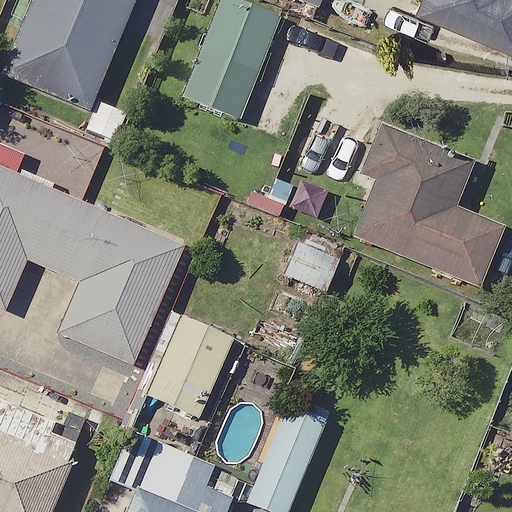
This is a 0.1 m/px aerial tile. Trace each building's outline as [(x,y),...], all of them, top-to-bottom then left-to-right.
[(40,0),(7,83),(88,116),(135,0),(40,0)] [(324,0),(287,0),(319,13),(324,0)] [(511,0),(422,0),(419,8),(511,46),(511,0)] [(278,25),(224,4),(185,104),(240,125),(278,25)] [(128,120),(99,107),(86,136),(116,149),(128,120)] [(474,171),(383,133),(362,183),(379,190),(356,245),(480,297),(505,236),(456,216),(474,171)] [(187,252),(0,174),(0,314),(7,318),(28,267),(82,289),(60,342),(137,373),(187,252)] [(343,269),(300,251),(287,282),(329,301),(343,269)] [(238,346),(177,318),(140,398),(201,426),(238,346)] [(291,511),(328,427),(292,412),(251,510),(256,511),(291,511)] [(37,452),(0,437),(0,511),(59,511),(83,454),(43,438),(37,452)] [(221,511),(234,481),(139,443),(119,494),(138,501),(134,511),(221,511)]
